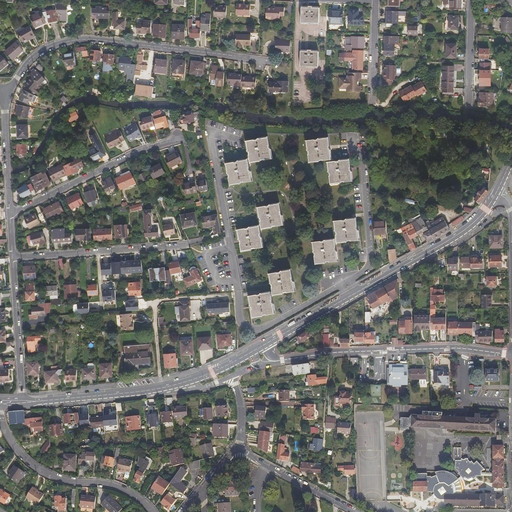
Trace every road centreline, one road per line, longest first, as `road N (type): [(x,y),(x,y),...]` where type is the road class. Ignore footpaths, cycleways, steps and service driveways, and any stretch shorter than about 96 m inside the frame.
road 1 (residential): [(238,139),(209,131),(240,322),(257,330),(345,283)]
road 2 (residential): [(5,99),(45,47),(81,39),(260,56)]
road 3 (tertiary): [(511,354),(407,349),(277,360)]
road 4 (residential): [(153,511),(113,485),(64,480),(33,466),(9,436),(1,402)]
road 5 (residential): [(10,212),(179,135)]
road 6 (secondary): [(351,295),(462,231),(494,196)]
road 7 (residential): [(183,244),(11,257)]
road 8 (residential): [(345,283),(368,265),(351,135)]
road 9 (residential): [(21,401),(11,257)]
road 10 (secondary): [(21,401),(155,389)]
road 11 (unknown): [(155,389),(154,304),(202,298)]
road 12 (residential): [(351,511),(237,447)]
